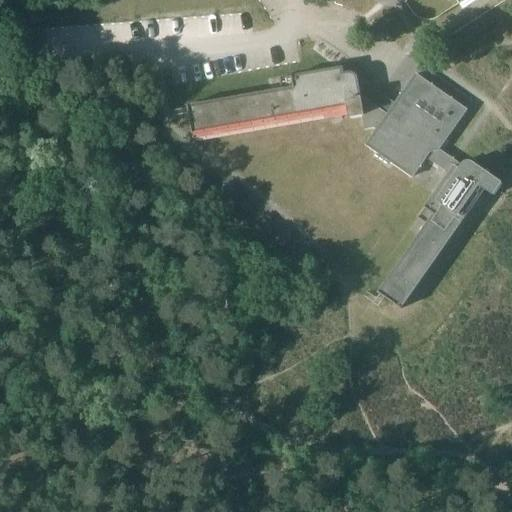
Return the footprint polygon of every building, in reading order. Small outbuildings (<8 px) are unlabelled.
[(381,295),(365,318),(424,359),(479,281),(498,294),(511,274),(493,261),(499,251),(489,244),(503,225),(484,211),(401,329),(377,312),(386,299),(400,308),(479,196),(484,189),(494,196),(503,182),(479,167),(467,159),(463,166),(439,149),(466,110),(416,74),(395,105),(361,81),(356,82),(354,76),(351,75),(347,73),(343,74),(346,65),(280,79),(282,90),(187,107),(193,139),(349,111),(350,118),(363,116),(365,128),(375,127),(377,130),(366,145),(375,151),(412,177),(426,157),(446,171),(447,177),(418,218),(427,224),(378,292),(381,295)] [(226,186),(224,184),(217,192),(225,199),(231,191),(230,190),(226,186)] [(236,209),(244,215),(251,207),(249,205),(244,201),(243,201),(236,209)] [(263,217),(262,216),(255,224),(263,231),(270,223),(268,222),(263,217)] [(274,241),(282,247),(289,239),(281,233),(274,241)] [(299,249),(293,257),(300,263),(307,255),(299,249)]
